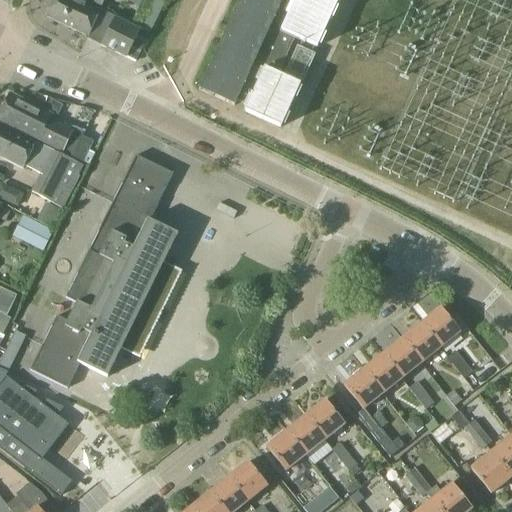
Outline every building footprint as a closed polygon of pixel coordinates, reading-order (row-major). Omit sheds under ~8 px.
[(53,0),(45,18),(86,38),(86,37),(101,44),(99,48),(134,64),(148,36),(130,27),(130,28),(98,12),(103,0),(53,0)] [(142,0),(130,27),(148,36),(166,0),(142,0)] [(338,0),(240,0),(199,91),(235,108),(237,103),(247,107),(245,112),(280,128),(300,86),(278,76),(295,39),(317,49),(338,0)] [(285,75),(303,82),(315,56),(297,48),(285,75)] [(70,130),(68,134),(48,124),(51,118),(9,97),(0,115),(0,121),(63,154),(83,164),(93,143),(83,138),(85,133),(75,129),(72,129),(70,130)] [(75,179),(81,167),(0,126),(0,158),(23,170),(24,167),(41,175),(32,194),(58,207),(73,178),(75,179)] [(29,372),(67,391),(79,366),(107,380),(121,351),(131,356),(174,271),(164,266),(178,237),(150,223),(173,177),(136,158),(65,300),(76,305),(67,324),(56,318),(29,372)] [(49,227),(57,210),(47,205),(39,222),(49,227)] [(0,219),(5,223),(10,212),(1,208),(0,207),(0,219)] [(21,219),(16,230),(39,242),(35,249),(43,253),(52,235),(21,219)] [(439,310),(420,326),(439,350),(458,334),(459,333),(440,309),(439,310)] [(0,335),(3,337),(12,320),(0,314),(0,335)] [(420,326),(401,341),(420,365),(439,350),(420,326)] [(0,362),(0,369),(8,374),(26,337),(15,332),(0,362)] [(401,341),(382,356),(401,380),(420,365),(401,341)] [(447,359),(456,370),(464,364),(455,352),(447,359)] [(382,356),(363,371),(382,395),(401,380),(382,356)] [(464,364),(456,370),(463,379),(471,373),(464,364)] [(363,371),(343,387),(362,410),(382,395),(363,371)] [(6,377),(0,385),(0,449),(61,497),(72,483),(42,460),(69,426),(57,417),(63,409),(46,401),(42,406),(32,398),(37,392),(27,387),(24,391),(6,377)] [(408,390),(417,400),(425,394),(417,383),(408,390)] [(446,398),(454,408),(461,402),(453,392),(446,398)] [(433,405),(425,394),(417,400),(425,411),(433,405)] [(324,402),(305,418),(323,442),(343,426),(324,402)] [(370,420),(379,431),(380,430),(387,424),(379,413),(371,419),(370,420)] [(286,433),(305,457),(323,442),(305,418),(286,433)] [(473,424),(466,430),(474,441),(482,434),(473,424)] [(266,448),(285,472),(305,457),(286,433),(266,448)] [(482,434),(474,441),(482,451),(483,451),(490,445),(490,444),(482,434)] [(511,440),(510,438),(490,453),(511,479),(511,478),(511,440)] [(331,451),(340,462),(348,456),(339,445),(331,451)] [(490,453),(470,469),(491,495),(511,479),(490,453)] [(360,471),(348,456),(340,462),(352,477),(360,471)] [(247,464),(228,480),(246,503),(266,488),(247,464)] [(414,469),(404,477),(413,489),(423,481),(414,469)] [(293,482),(288,476),(283,480),(297,498),(310,486),(302,475),(293,482)] [(235,511),(246,503),(228,480),(209,495),(222,511),(235,511)] [(423,481),(413,489),(423,501),(428,497),(432,493),(431,492),(423,481)] [(29,484),(16,495),(29,511),(40,511),(49,504),(42,494),(29,484)] [(468,511),(472,510),(451,484),(440,493),(437,489),(432,493),(428,497),(431,501),(439,511),(468,511)] [(222,511),(209,495),(190,510),(191,511),(222,511)] [(421,509),(416,511),(439,511),(431,501),(421,509)] [(10,511),(2,502),(0,504),(0,511),(10,511)]
